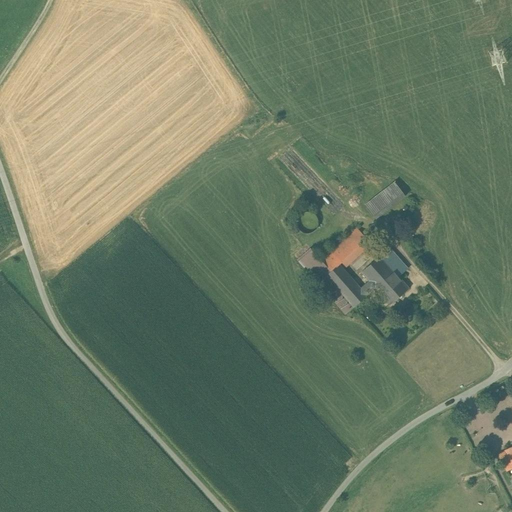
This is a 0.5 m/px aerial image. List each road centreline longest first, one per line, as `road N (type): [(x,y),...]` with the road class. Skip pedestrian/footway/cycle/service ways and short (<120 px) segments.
road 1 (unclassified): [(0,167),(53,319),(224,511)]
road 2 (unclassified): [(324,511),(391,439),(511,362)]
